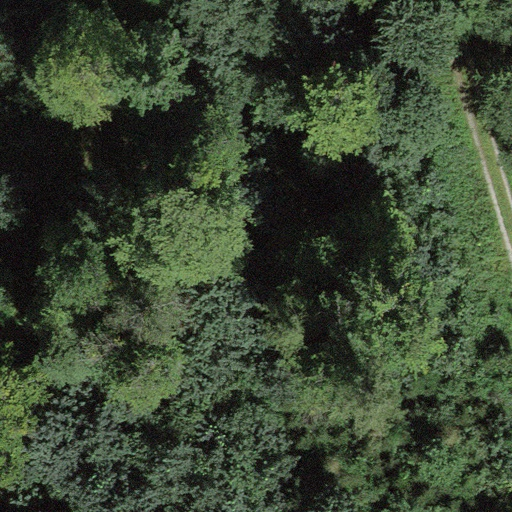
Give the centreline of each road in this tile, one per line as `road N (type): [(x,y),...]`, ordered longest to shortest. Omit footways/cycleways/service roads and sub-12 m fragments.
road 1 (track): [(143,0),(0,411)]
road 2 (track): [(450,0),(511,202)]
